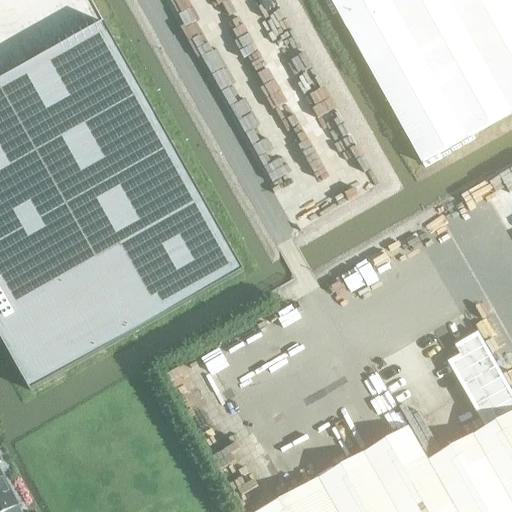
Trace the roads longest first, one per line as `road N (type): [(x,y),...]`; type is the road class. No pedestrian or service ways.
road 1 (unknown): [(149,0),(334,349)]
road 2 (unknown): [(334,349),(370,339),(511,265)]
